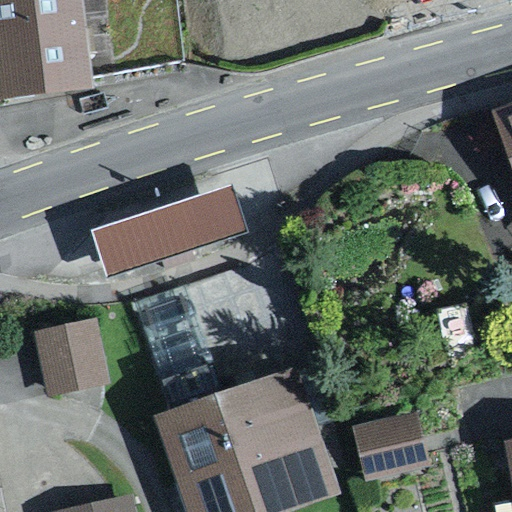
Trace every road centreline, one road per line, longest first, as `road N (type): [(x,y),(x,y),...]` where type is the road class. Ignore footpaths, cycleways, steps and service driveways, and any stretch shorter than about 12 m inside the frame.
road 1 (primary): [(0,202),(138,153),(511,48)]
road 2 (residential): [(35,407),(115,423),(162,474),(175,511)]
